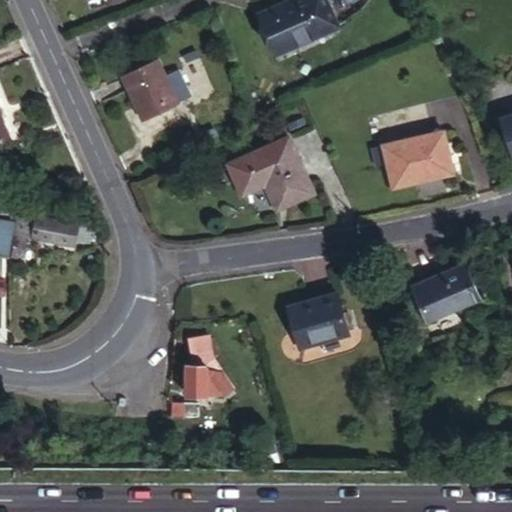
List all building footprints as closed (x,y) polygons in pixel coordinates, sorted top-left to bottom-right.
[(341,25),(329,0),(287,0),(262,12),(280,52),(341,25)] [(143,117),(193,95),(180,69),(167,74),(160,60),(125,76),(143,117)] [(0,135),(12,130),(3,107),(5,105),(0,93),(0,135)] [(386,143),(396,184),(452,171),(442,130),(386,143)] [(268,181),(276,197),(288,193),(291,200),(314,191),(290,137),(233,161),(246,191),(268,181)] [(288,193),(276,197),(280,205),(291,200),(288,193)] [(25,204),(19,229),(30,232),(76,241),(77,236),(92,239),(95,218),(25,204)] [(0,251),(12,253),(12,251),(12,248),(17,226),(0,223),(0,251)] [(30,232),(19,229),(17,241),(28,244),(30,232)] [(462,308),(481,299),(467,263),(415,284),(429,318),(461,305),(462,308)] [(340,293),(292,305),(302,344),(350,332),(340,293)] [(215,362),(210,334),(189,337),(194,361),(189,361),(187,393),(226,395),(221,386),(230,381),(223,367),(211,373),(211,362),(215,362)] [(198,408),(183,405),(182,415),(197,416),(198,408)]
